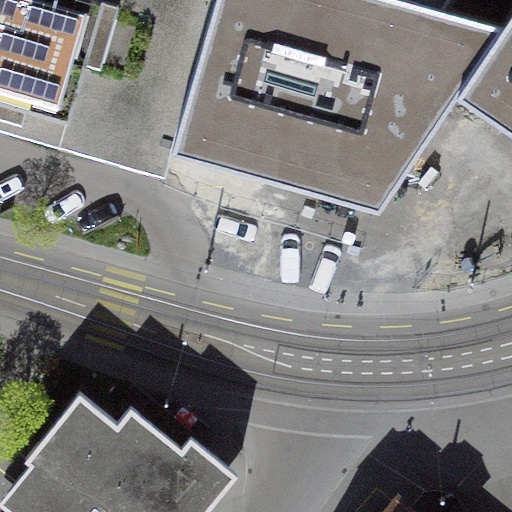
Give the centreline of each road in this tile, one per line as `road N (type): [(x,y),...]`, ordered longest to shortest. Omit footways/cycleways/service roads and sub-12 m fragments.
road 1 (tertiary): [(0,284),(315,365)]
road 2 (tertiary): [(315,365),(416,370),(511,354)]
road 3 (residential): [(315,365),(277,511)]
